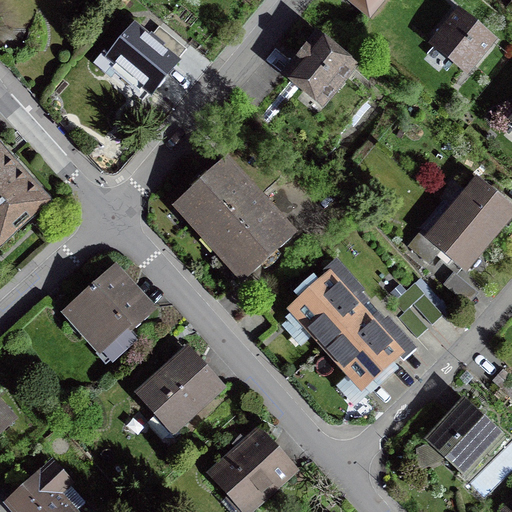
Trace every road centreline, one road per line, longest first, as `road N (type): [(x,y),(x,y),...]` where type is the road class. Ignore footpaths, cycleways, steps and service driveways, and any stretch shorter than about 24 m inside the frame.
road 1 (residential): [(113,221),(337,470)]
road 2 (residential): [(293,0),(113,221)]
road 3 (residential): [(511,296),(337,470)]
road 4 (residential): [(0,96),(113,221)]
road 5 (residential): [(113,221),(0,322)]
